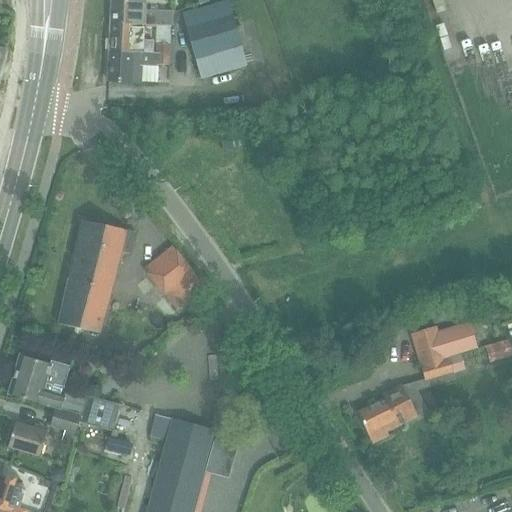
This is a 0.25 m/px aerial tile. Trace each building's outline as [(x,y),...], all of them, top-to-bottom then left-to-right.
[(360,14),(356,0),(326,0),(333,22),(360,14)] [(111,2),(110,24),(143,26),(170,27),(171,15),(145,14),(145,4),(111,2)] [(201,78),(247,65),(229,2),(183,15),(201,78)] [(143,26),(110,24),(109,53),(152,54),(153,43),(142,42),(143,26)] [(157,44),(156,55),(169,55),(170,45),(157,44)] [(152,54),(109,53),(108,82),(140,83),(141,67),(156,67),(157,65),(168,66),(169,55),(156,55),(152,54)] [(58,325),(77,329),(99,334),(118,252),(131,254),(136,233),(81,221),(58,325)] [(145,270),(165,295),(178,311),(206,289),(173,248),(145,270)] [(427,380),(413,384),(416,391),(429,387),(454,380),(452,374),(448,359),(461,355),(479,349),(471,322),(438,332),(437,328),(414,334),(427,380)] [(511,322),(496,326),(498,334),(511,330),(511,322)] [(511,353),(508,340),(500,343),(504,359),(511,356),(511,353)] [(28,401),(51,408),(60,411),(64,398),(51,394),(54,385),(63,388),(70,368),(51,362),(50,366),(20,357),(8,395),(28,401)] [(386,401),(358,414),(373,444),(387,437),(385,432),(382,427),(395,420),(398,426),(426,412),(416,391),(413,384),(402,388),(384,397),(386,401)] [(85,396),(84,401),(65,396),(64,398),(60,411),(75,415),(73,421),(107,431),(105,437),(111,438),(113,431),(112,430),(120,407),(85,396)] [(144,422),(149,405),(137,402),(132,419),(144,422)] [(75,415),(60,411),(51,408),(46,425),(59,429),(56,439),(66,442),(69,432),(70,432),(73,421),(75,415)] [(155,416),(149,437),(165,442),(171,420),(155,416)] [(8,448),(27,454),(40,458),(48,429),(34,425),(33,429),(15,424),(8,448)] [(191,511),(201,476),(161,464),(148,511),(191,511)] [(0,475),(0,511),(26,511),(25,511),(14,508),(22,482),(0,475)]
